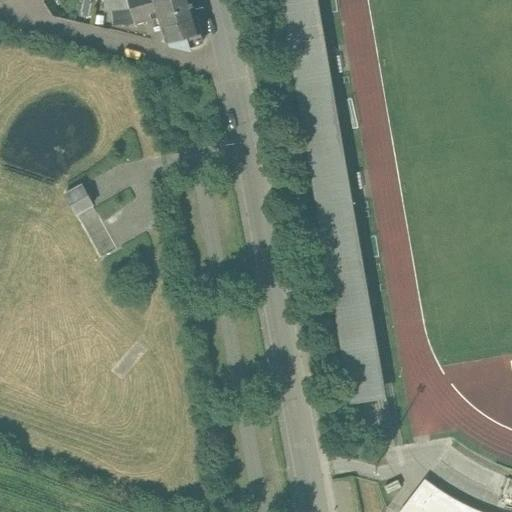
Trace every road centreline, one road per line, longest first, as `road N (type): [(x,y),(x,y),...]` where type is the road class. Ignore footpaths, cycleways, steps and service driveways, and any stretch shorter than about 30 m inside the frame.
road 1 (residential): [(241,70),(317,511)]
road 2 (residential): [(241,70),(0,9)]
